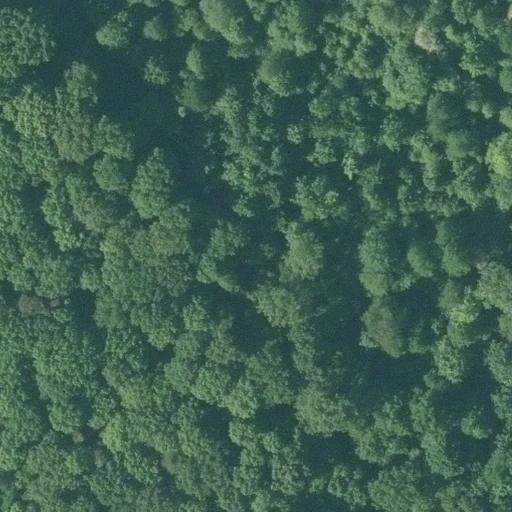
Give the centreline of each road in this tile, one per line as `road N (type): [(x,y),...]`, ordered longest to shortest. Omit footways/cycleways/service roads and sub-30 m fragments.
road 1 (track): [(69,0),(199,187),(385,511)]
road 2 (track): [(511,268),(476,351),(438,408),(339,511)]
